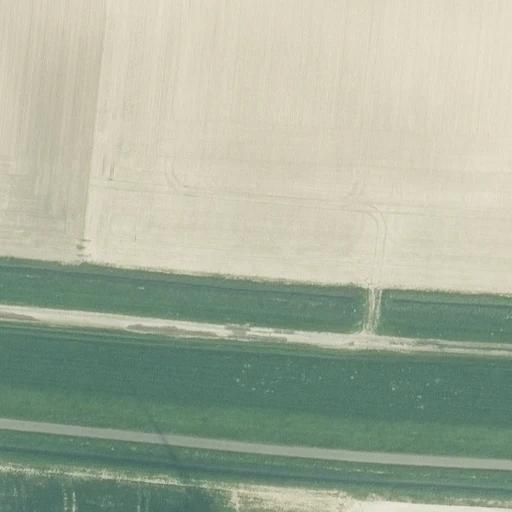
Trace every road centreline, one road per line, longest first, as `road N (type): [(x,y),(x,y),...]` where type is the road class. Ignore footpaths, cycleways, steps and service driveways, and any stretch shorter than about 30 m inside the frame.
road 1 (unclassified): [(511,466),(0,424)]
road 2 (track): [(372,288),(366,343),(0,311)]
road 3 (track): [(366,343),(511,351)]
